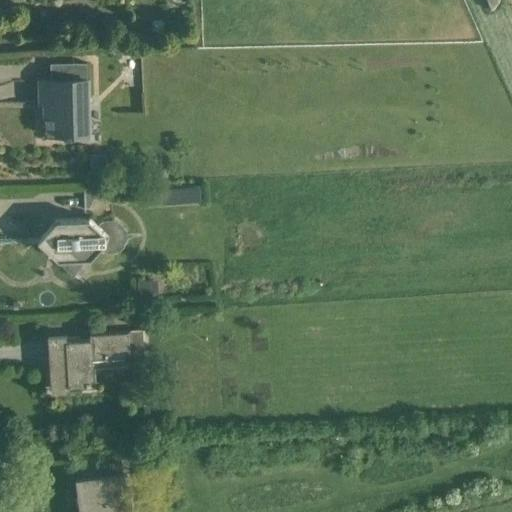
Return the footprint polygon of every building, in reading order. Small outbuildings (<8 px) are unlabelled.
[(484,0),(489,13),(495,11),(500,3),(498,0),(484,0)] [(87,79),(40,80),(40,104),(46,104),(46,118),(45,118),(45,136),(64,135),(64,137),(71,136),(71,135),(90,135),(90,133),(83,133),(83,97),(87,97),(87,79)] [(93,199),(111,198),(110,187),(92,188),(93,199)] [(59,260),(91,258),(111,237),(90,218),(57,220),(38,241),(59,260)] [(141,311),(129,312),(130,325),(143,324),(141,311)] [(52,387),(72,386),(86,385),(91,385),(90,371),(95,370),(94,364),(131,361),(130,345),(135,345),(134,331),(110,332),(90,333),(90,339),(49,342),(52,387)] [(80,511),(128,511),(124,473),(76,479),(80,511)]
